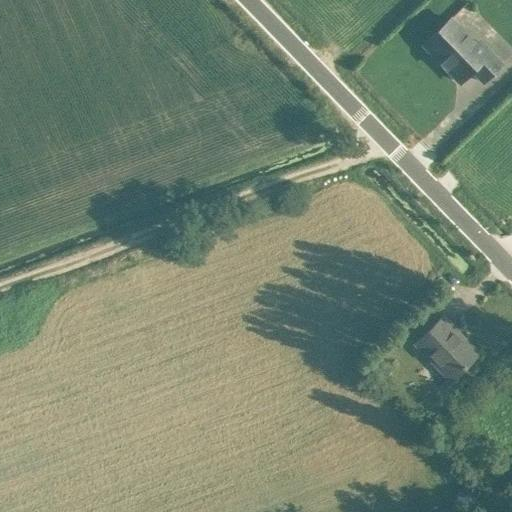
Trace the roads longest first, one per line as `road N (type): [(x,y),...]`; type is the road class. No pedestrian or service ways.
road 1 (unclassified): [(511,287),(232,0)]
road 2 (track): [(0,284),(374,145)]
